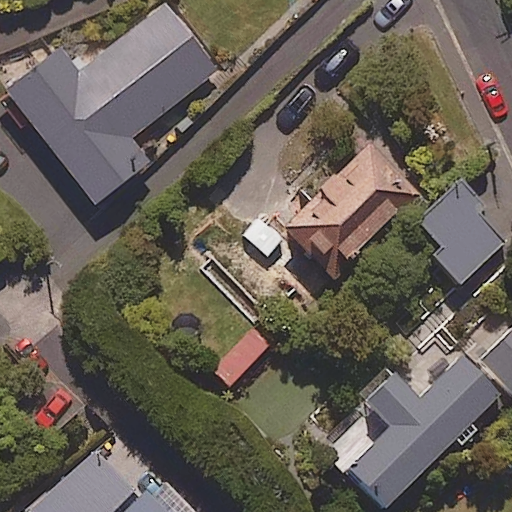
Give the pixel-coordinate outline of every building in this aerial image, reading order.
[(215,71),(164,5),(74,74),(56,50),(1,91),(88,205),(144,162),(126,139),(215,71)] [(273,217),(280,224),(277,227),(296,247),(299,244),(313,259),(324,248),(337,262),(413,192),(368,143),(333,176),(326,168),(273,217)] [(436,248),(427,256),(456,286),(499,245),(471,215),(480,206),(455,180),(411,222),(436,248)] [(511,310),(510,310),(507,310),(505,310),(502,310),(500,311),(497,311),(495,312),(492,313),(490,314),(488,316),(487,316),(486,317),(485,318),(455,346),(437,327),(359,401),(384,427),(339,470),(376,510),(504,389),(511,398),(511,310)] [(189,511),(103,423),(16,507),(10,511),(189,511)]
